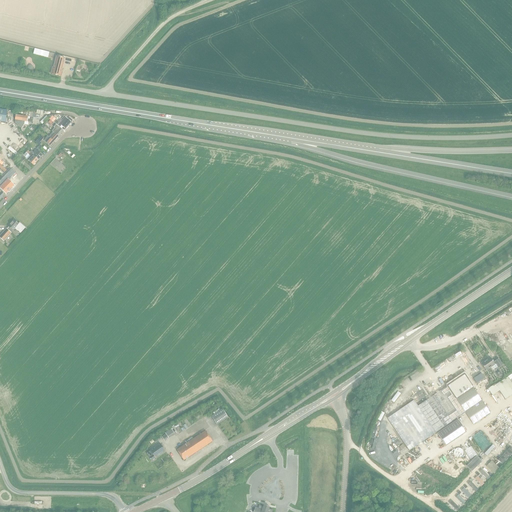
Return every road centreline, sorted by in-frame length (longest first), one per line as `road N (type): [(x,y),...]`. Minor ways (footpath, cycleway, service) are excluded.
road 1 (unclassified): [(511,135),(381,135),(106,94)]
road 2 (trunk): [(0,91),(292,138)]
road 3 (trunk): [(292,138),(511,196)]
road 4 (tertiary): [(332,394),(511,270)]
road 5 (tertiary): [(161,498),(332,394)]
road 6 (unclassified): [(124,511),(109,495),(16,491),(0,464)]
road 7 (unclassified): [(106,94),(167,20),(211,0)]
road 8 (trunk): [(378,152),(511,175)]
road 9 (trunk): [(511,150),(378,152)]
road 10 (unclassified): [(344,511),(348,448),(332,394)]
